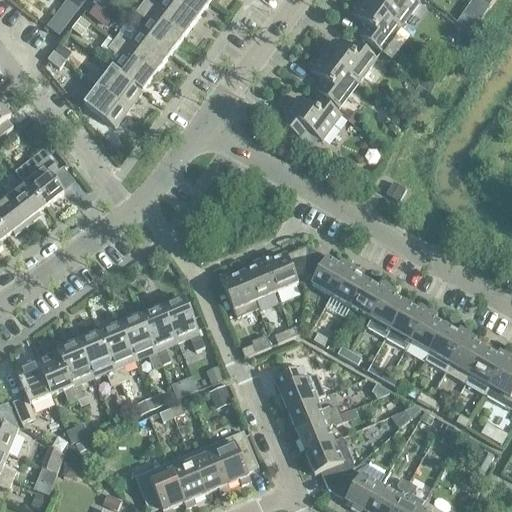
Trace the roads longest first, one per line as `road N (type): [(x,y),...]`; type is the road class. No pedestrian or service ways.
road 1 (residential): [(511,309),(203,130)]
road 2 (residential): [(289,494),(190,270),(140,200)]
road 3 (residential): [(128,214),(0,53)]
road 4 (residential): [(203,130),(299,0)]
road 5 (residential): [(0,305),(128,214)]
